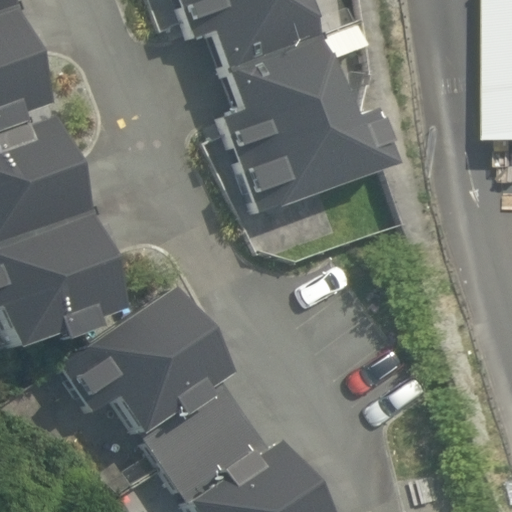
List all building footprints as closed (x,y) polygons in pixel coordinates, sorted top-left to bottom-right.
[(221,73),(319,43),(306,0),(161,0),(178,56),(212,46),(221,73)] [(511,0),(492,0),(498,146),(511,145),(511,0)] [(319,43),(221,73),(233,112),(210,119),(243,228),(395,181),(379,127),(348,137),(319,43)] [(0,121),(16,116),(0,67),(0,121)] [(0,302),(18,296),(33,336),(91,316),(25,127),(0,135),(0,302)] [(172,297),(49,366),(41,370),(76,432),(122,406),(181,511),(315,511),(283,454),(265,464),(172,297)]
